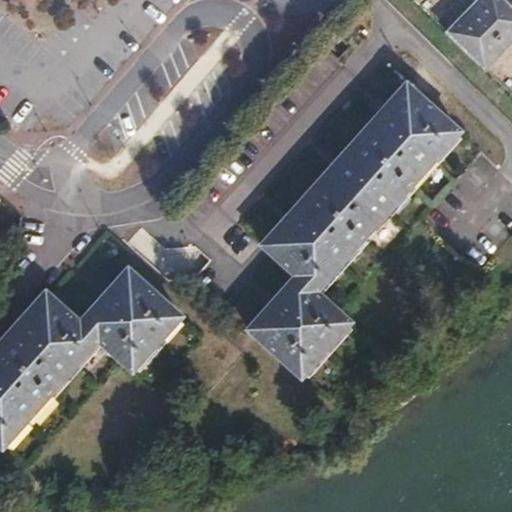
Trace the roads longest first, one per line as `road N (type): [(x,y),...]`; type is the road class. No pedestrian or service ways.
road 1 (residential): [(44,187),(188,21),(216,13),(254,32),(247,83),(155,188),(117,203)]
road 2 (residential): [(117,203),(175,236),(225,222),(392,37)]
